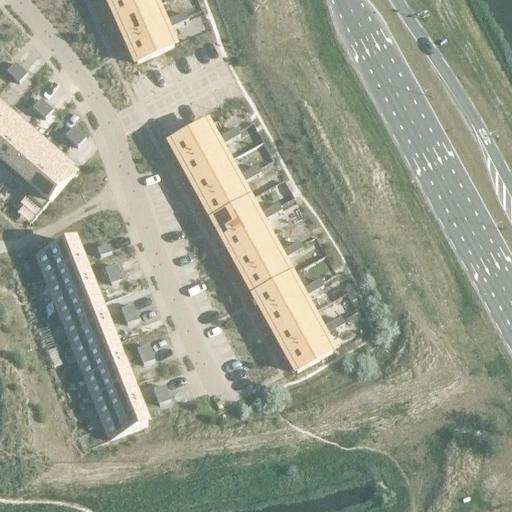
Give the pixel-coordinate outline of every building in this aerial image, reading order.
[(156,9),(154,6),(151,0),(123,0),(110,6),(119,26),(156,9)] [(174,21),(163,26),(156,9),(119,26),(127,46),(165,29),(166,33),(177,28),(174,21)] [(185,16),(174,21),(177,28),(188,23),(185,16)] [(165,29),(127,46),(137,66),(174,50),(166,33),(165,29)] [(6,76),(13,81),(21,72),(14,66),(6,76)] [(27,77),(21,72),(13,81),(19,86),(27,77)] [(40,103),(33,111),(39,117),(40,116),(47,108),(41,102),(40,103)] [(40,116),(39,117),(40,118),(45,122),(53,113),(47,108),(40,116)] [(0,128),(9,118),(0,109),(0,128)] [(0,128),(0,161),(26,132),(9,118),(0,128)] [(225,137),(215,143),(206,127),(198,131),(171,146),(181,166),(198,157),(217,147),(219,150),(229,144),(225,137)] [(73,131),(65,140),(71,145),(79,136),(73,131)] [(229,144),(240,138),(236,131),(225,137),(229,144)] [(40,144),(26,132),(0,161),(0,169),(10,178),(12,180),(16,176),(40,149),(42,146),(40,144)] [(85,141),(79,136),(71,145),(77,150),(85,141)] [(40,149),(16,176),(12,180),(28,194),(40,181),(56,162),(58,160),(42,146),(40,149)] [(219,150),(217,147),(198,157),(181,166),(192,185),(198,182),(227,166),(219,150)] [(56,162),(40,181),(28,194),(40,204),(45,209),(75,175),(59,161),(58,160),(56,162)] [(246,175),(236,181),(227,166),(198,182),(192,185),(198,196),(202,204),(238,184),(240,188),(250,182),(246,175)] [(250,182),(261,176),(257,169),(246,175),(250,182)] [(240,188),(238,184),(202,204),(213,223),(248,203),(240,188)] [(267,213),(257,219),(248,203),(213,223),(223,242),(259,222),(261,226),(271,220),(267,213)] [(271,220),(282,214),(278,207),(267,213),(271,220)] [(261,226),(259,222),(223,242),(234,261),(269,241),(261,226)] [(288,251),(278,257),(269,241),(234,261),(244,280),(280,260),(281,264),(292,258),(288,251)] [(292,258),(302,252),(299,245),(288,251),(292,258)] [(40,266),(46,282),(83,267),(75,246),(40,260),(37,261),(40,266)] [(108,248),(97,252),(100,260),(111,255),(108,248)] [(281,264),(280,260),(244,280),(254,299),(290,279),(281,264)] [(46,282),(54,302),(91,287),(83,267),(46,282)] [(105,273),(108,280),(119,276),(116,268),(105,273)] [(122,283),(119,276),(108,280),(111,288),(122,283)] [(309,289),(298,294),(290,279),(254,299),(265,317),(300,298),(302,301),(313,296),(309,289)] [(313,296),(323,290),(319,283),(309,289),(313,296)] [(99,307),(91,287),(54,302),(62,322),(99,307)] [(300,298),(265,317),(275,336),(311,317),(302,301),(300,298)] [(62,322),(70,342),(107,327),(99,307),(62,322)] [(135,316),(132,308),(121,313),(124,320),(135,316)] [(138,323),(135,316),(124,320),(127,328),(138,323)] [(330,326),(319,332),(311,317),(275,336),(286,355),(321,336),(323,339),(334,333),(330,326)] [(334,333),(344,328),(340,321),(330,326),(334,333)] [(70,342),(78,362),(115,347),(107,327),(70,342)] [(321,336),(286,355),(297,375),(332,355),(323,339),(321,336)] [(123,367),(115,347),(78,362),(86,382),(123,367)] [(137,353),(140,360),(151,356),(148,348),(137,353)] [(140,360),(143,368),(154,363),(151,356),(140,360)] [(131,387),(123,367),(86,382),(94,402),(131,387)] [(139,407),(131,387),(94,402),(102,422),(139,407)] [(153,393),(156,400),(167,396),(164,388),(153,393)] [(159,408),(170,403),(167,396),(156,400),(159,408)] [(102,422),(110,443),(148,428),(139,407),(102,422)]
